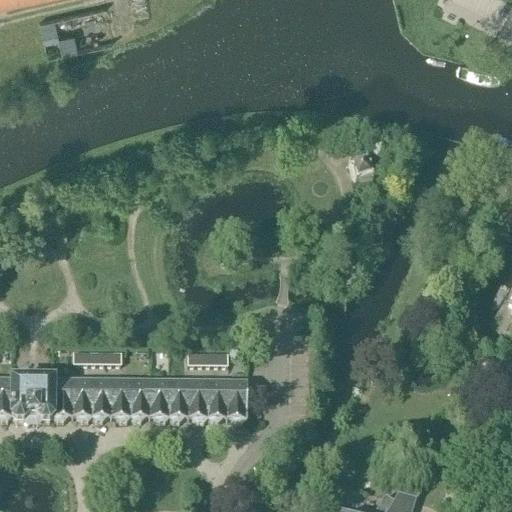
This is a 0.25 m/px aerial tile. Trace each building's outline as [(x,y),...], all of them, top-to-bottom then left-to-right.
[(0,0),(0,10),(43,0),(0,0)] [(49,53),(79,45),(74,28),(60,32),(55,14),(40,18),(49,53)] [(354,188),(373,181),(366,163),(347,169),(354,188)] [(120,371),(120,358),(72,358),(72,370),(120,371)] [(226,372),(227,359),(186,359),(186,371),(226,372)] [(490,400),(503,379),(491,372),(492,371),(481,365),(462,395),(465,397),(462,401),(470,405),(478,392),(490,400)] [(245,426),(246,389),(32,386),(0,385),(0,427),(0,428),(7,428),(11,424),(14,428),(21,428),(25,424),(38,424),(42,428),(48,428),(52,424),(56,428),(62,428),(66,425),(76,425),(80,429),(87,429),(91,425),(95,429),(101,429),(105,425),(115,425),(119,429),(125,429),(129,425),(133,429),(139,429),(144,425),(153,425),(157,429),(164,429),(168,426),(172,429),(178,430),(182,426),(192,426),(196,430),(202,430),(206,426),(210,430),(217,430),(221,426),(230,426),(234,430),(241,430),(245,426)] [(412,511),(415,503),(397,497),(392,505),(387,511),(412,511)] [(387,511),(392,505),(385,500),(377,511),(387,511)]
